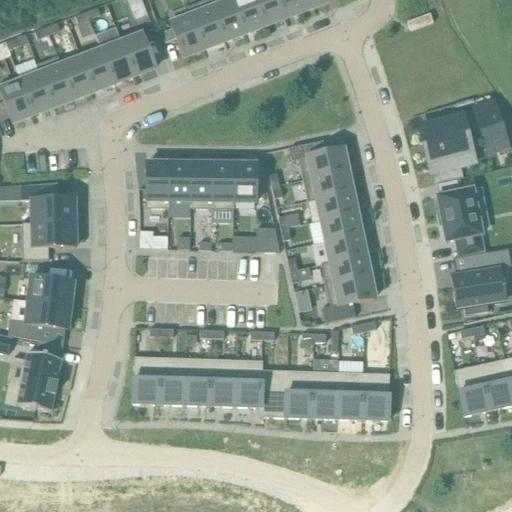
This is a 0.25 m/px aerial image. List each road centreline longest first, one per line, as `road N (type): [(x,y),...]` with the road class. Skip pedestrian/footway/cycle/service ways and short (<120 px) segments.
road 1 (residential): [(97,124),(321,39),(341,40),(355,54),(406,244),(411,311),(415,439),(408,478),(384,511)]
road 2 (residential): [(89,453),(117,193),(97,124)]
road 3 (residential): [(89,453),(241,465),(349,511)]
